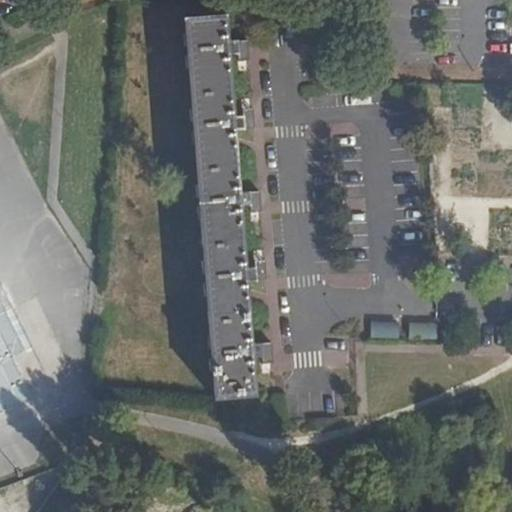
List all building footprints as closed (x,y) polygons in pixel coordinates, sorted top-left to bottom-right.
[(256,396),(253,363),(253,356),(263,357),(262,348),(262,344),(252,344),(248,288),(248,280),(257,280),(256,274),(256,268),(246,269),(242,212),(241,205),(251,204),(251,198),(250,192),(240,192),(237,139),(237,130),(245,130),(244,124),(244,117),(235,118),(231,63),(231,54),(240,53),(240,48),(239,41),(230,41),(228,15),(188,17),(218,399),(256,396)] [(246,48),(240,48),(240,53),(231,54),(231,63),(247,68),(246,48)] [(251,124),(244,124),(245,130),(237,130),(237,139),(252,144),(251,124)] [(241,205),(242,212),(258,218),(257,199),(251,198),(251,204),(241,205)] [(248,280),(248,288),(264,293),(263,274),(256,274),(257,280),(248,280)] [(369,338),(397,339),(398,324),(369,322),(369,338)] [(407,339),(436,341),(437,324),(408,323),(407,339)] [(253,356),(253,363),(269,368),(268,349),(262,348),(263,357),(253,356)]
